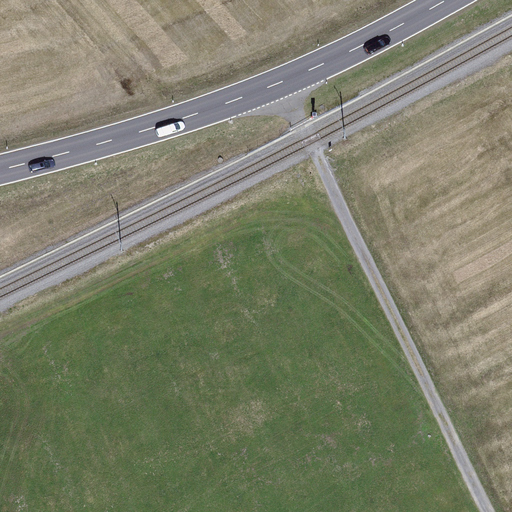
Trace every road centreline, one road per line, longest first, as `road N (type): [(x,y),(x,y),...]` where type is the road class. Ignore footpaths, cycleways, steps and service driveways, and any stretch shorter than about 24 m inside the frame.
road 1 (track): [(492,511),(281,82)]
road 2 (primary): [(0,169),(281,82),(445,0)]
